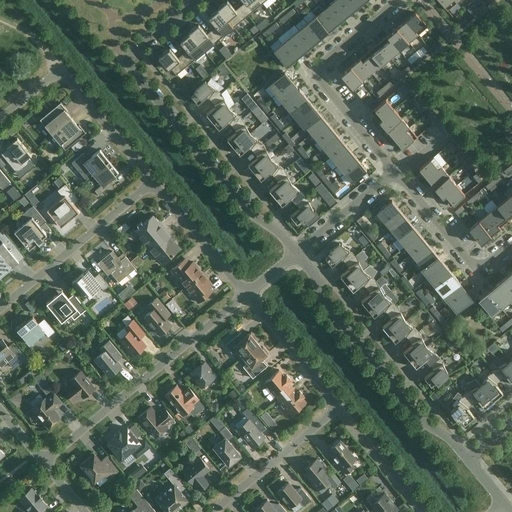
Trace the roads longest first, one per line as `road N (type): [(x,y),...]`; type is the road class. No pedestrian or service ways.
road 1 (tertiary): [(297,247),(255,213),(125,60),(198,0)]
road 2 (residential): [(210,511),(338,408),(248,288)]
road 3 (tertiary): [(468,459),(451,437),(426,424),(320,291),(297,247)]
road 4 (residential): [(48,459),(248,288)]
road 5 (residential): [(392,172),(317,70),(319,60),(395,0)]
road 6 (residential): [(155,175),(64,63),(0,117)]
road 7 (residential): [(0,306),(155,175)]
road 8 (residential): [(248,288),(155,175)]
road 9 (residential): [(477,269),(392,172)]
road 10 (residential): [(297,247),(392,172)]
